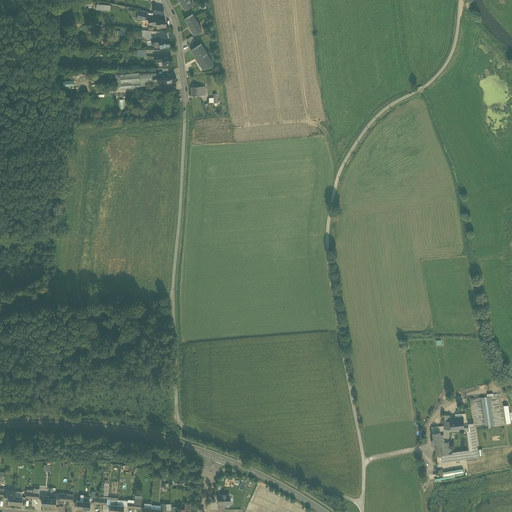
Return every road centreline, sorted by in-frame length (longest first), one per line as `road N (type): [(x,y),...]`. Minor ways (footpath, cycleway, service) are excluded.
road 1 (residential): [(362,505),(364,462),(327,225),(339,169),(370,121),(443,68),(461,0)]
road 2 (unclassified): [(362,505),(183,427),(176,417),(171,292),(184,118)]
road 3 (tertiary): [(215,456),(117,430),(0,426)]
road 4 (tertiary): [(323,511),(215,456)]
road 5 (residential): [(184,118),(185,73),(165,0)]
